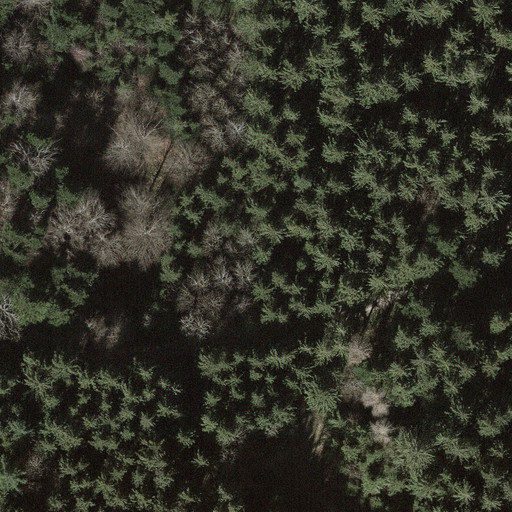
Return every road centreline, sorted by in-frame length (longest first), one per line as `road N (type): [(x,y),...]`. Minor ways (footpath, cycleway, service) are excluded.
road 1 (track): [(0,319),(23,336),(88,355),(192,346),(411,291),(511,209)]
road 2 (track): [(300,493),(333,398),(411,291)]
